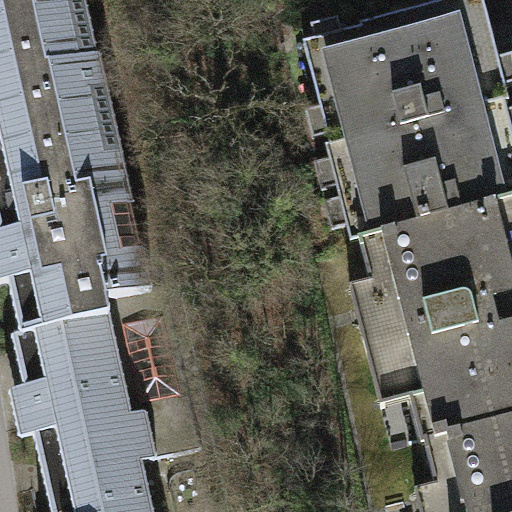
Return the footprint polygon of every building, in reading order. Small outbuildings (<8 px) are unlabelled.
[(163,282),(146,286),(84,0),(0,0),(0,286),(7,285),(17,334),(8,336),(21,394),(7,397),(16,442),(34,438),(49,511),(152,511),(142,461),(199,449),(163,282)] [(348,0),(356,28),(303,42),(331,145),(501,100),(474,0),(348,0)] [(357,238),(511,196),(511,140),(501,100),(331,145),(322,147),(347,241),(357,238)] [(511,196),(357,238),(369,284),(377,281),(420,442),(511,417),(511,196)] [(511,511),(511,417),(420,442),(433,490),(446,487),(453,511),(511,511)]
